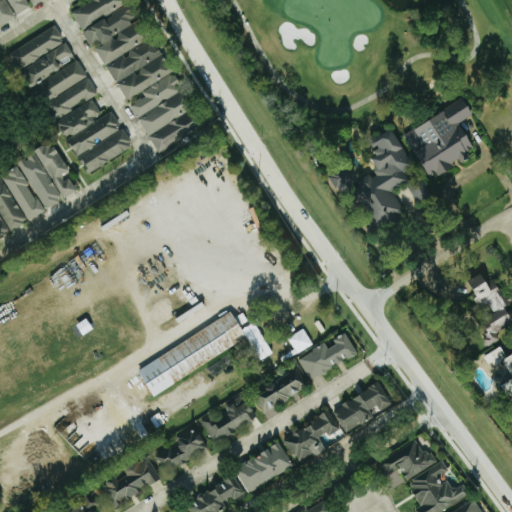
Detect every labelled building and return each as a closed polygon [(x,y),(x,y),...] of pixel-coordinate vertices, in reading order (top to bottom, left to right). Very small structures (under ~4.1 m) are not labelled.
[(0,0),(0,27),(19,18),(18,15),(34,6),(44,0),(0,0)] [(174,74),(143,16),(140,18),(129,0),(94,0),(74,11),(84,30),(84,31),(93,48),(97,47),(108,67),(109,66),(119,83),(120,83),(129,99),(174,74)] [(11,52),(20,69),(67,44),(58,27),(11,52)] [(22,70),(42,106),(47,103),(55,118),(99,95),(80,59),(78,60),(69,44),(22,70)] [(130,106),(158,154),(203,127),(173,75),(145,92),(147,96),(130,106)] [(461,96),(473,114),(457,124),(473,148),(466,153),(469,157),(461,163),(457,157),(446,164),(449,168),(437,175),(435,172),(428,177),(400,136),(461,96)] [(86,173),(133,146),(123,127),(121,128),(111,111),(102,116),(93,100),(55,121),(65,139),(66,138),(86,173)] [(326,176),(348,212),(359,205),(374,230),(381,226),(385,232),(402,222),(397,215),(405,210),(394,191),(404,185),(417,205),(433,195),(390,124),(366,139),(374,152),(368,156),(373,164),(373,169),(356,179),(346,163),(326,176)] [(511,126),(495,137),(509,159),(511,157),(511,126)] [(17,163),(44,210),(76,191),(69,178),(65,180),(61,174),(68,171),(52,142),(34,152),(35,153),(17,163)] [(41,214),(20,165),(3,173),(24,221),(41,214)] [(470,280),(482,303),(486,301),(493,315),(479,323),(490,345),(502,339),(497,331),(511,323),(511,310),(495,278),(489,281),(484,272),(470,280)] [(152,395),(247,338),(232,313),(137,369),(152,395)] [(357,355),(346,333),(332,339),(335,345),(327,349),(325,345),(298,358),(308,379),(357,355)] [(511,356),(510,358),(504,346),(488,355),(495,369),(507,363),(511,372),(511,381),(505,385),(511,397),(511,396),(511,356)] [(310,386),(299,368),(252,396),(263,414),(310,386)] [(345,433),(372,418),(368,411),(377,406),(379,411),(391,404),(380,384),(332,409),(345,433)] [(213,444),(257,419),(243,393),(223,404),(229,415),(215,423),(210,414),(200,420),(213,444)] [(283,436),(295,463),(313,454),(314,457),(325,452),(319,438),(337,430),(329,415),(283,436)] [(173,436),(177,445),(154,457),(162,472),(208,448),(195,424),(173,436)] [(406,481),(438,462),(430,448),(422,453),(415,440),(379,462),(388,477),(399,470),(406,481)] [(293,467),(281,446),(194,494),(198,501),(190,506),(192,511),(217,511),(247,495),(246,493),(293,467)] [(123,469),(126,476),(116,481),(115,478),(101,484),(111,507),(161,483),(149,457),(123,469)] [(417,511),(442,511),(472,496),(465,484),(455,490),(447,476),(452,473),(445,461),(407,482),(420,505),(416,508),(417,511)] [(73,511),(94,511),(99,501),(82,493),(73,511)] [(331,511),(324,500),(302,511),(331,511)] [(483,511),(477,500),(455,511),(483,511)]
